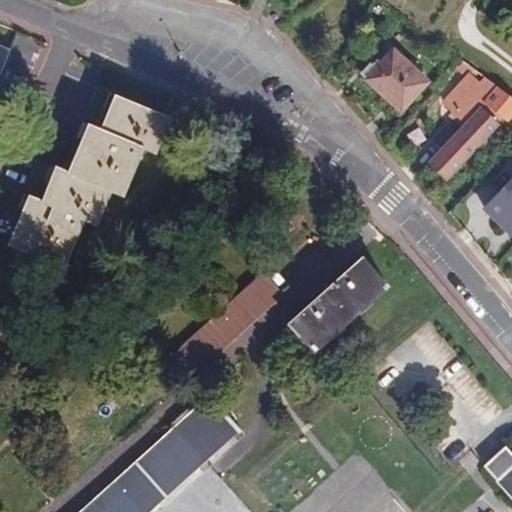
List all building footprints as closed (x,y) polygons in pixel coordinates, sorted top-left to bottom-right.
[(0,74),(10,50),(0,45),(0,74)] [(400,110),(427,82),(393,50),(366,79),(400,110)] [(454,132),(445,123),(432,138),(441,146),(427,161),(445,179),(502,119),(506,122),(511,114),(511,99),(482,77),(478,82),(470,73),(442,102),(464,121),(454,132)] [(170,117),(115,94),(96,86),(84,115),(103,123),(101,128),(88,122),(68,171),(56,165),(42,199),(29,194),(8,245),(64,268),(78,236),(84,220),(96,226),(111,192),(123,197),(143,148),(155,153),(170,117)] [(511,175),(481,208),(511,237),(511,175)] [(386,285),(360,257),(287,322),(314,351),(386,285)] [(262,272),(170,354),(186,372),(278,290),(262,272)] [(147,511),(240,429),(209,395),(79,511),(147,511)] [(511,454),(504,445),(482,466),(511,498),(511,454)]
